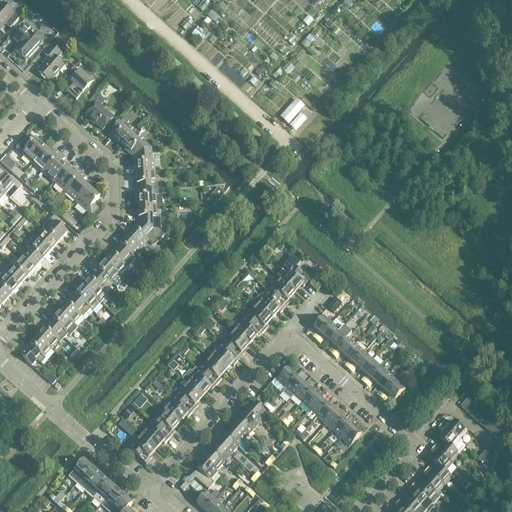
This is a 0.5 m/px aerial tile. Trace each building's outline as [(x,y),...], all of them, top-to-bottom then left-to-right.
[(0,0),(0,29),(5,24),(10,29),(21,17),(17,13),(13,13),(13,14),(6,8),(6,7),(6,3),(3,0),(2,0),(0,0)] [(202,12),(207,6),(202,2),(197,8),(202,12)] [(224,11),(227,8),(222,2),(218,6),(224,11)] [(218,17),(211,11),(207,16),(214,22),(218,17)] [(307,26),(313,20),(308,15),(302,21),(307,26)] [(185,31),(192,23),(188,18),(180,26),(185,31)] [(333,23),(328,18),(327,20),(328,21),(325,24),(330,29),(333,26),(332,24),(333,23)] [(313,38),(320,32),(316,28),(309,34),(313,38)] [(26,61),(42,44),(30,33),(29,34),(23,29),(14,40),(20,45),(14,51),(26,61)] [(202,36),(195,30),(191,34),(197,41),(202,36)] [(290,44),(295,38),(291,34),(286,40),(290,44)] [(310,43),(313,39),(309,35),(305,39),(310,43)] [(305,49),(310,44),(305,40),(301,45),(305,49)] [(49,82),(64,66),(57,60),(62,53),(53,45),(44,54),(50,59),(38,72),(49,82)] [(281,54),(285,49),(281,46),(277,50),(281,54)] [(279,58),(273,53),(269,57),(274,62),(279,58)] [(271,69),(275,65),(268,59),(264,62),(271,69)] [(287,74),(293,68),(288,63),(282,70),(287,74)] [(262,66),(259,69),(265,75),(268,71),(262,66)] [(88,87),(91,83),(86,79),(88,77),(81,70),(79,72),(74,68),(64,78),(70,83),(71,82),(74,85),(67,93),(76,102),(89,88),(88,87)] [(277,85),(273,81),(269,85),(273,89),(277,85)] [(103,131),(113,119),(100,107),(105,102),(97,94),(87,106),(92,110),(86,116),(103,131)] [(280,118),(288,125),(304,107),(296,100),(280,118)] [(296,132),(307,120),(300,115),(290,127),(296,132)] [(116,140),(123,146),(135,132),(127,125),(128,123),(124,119),(108,136),(115,142),(116,140)] [(135,132),(123,146),(131,153),(133,158),(152,149),(142,140),(143,139),(135,132)] [(22,154),(33,164),(46,150),(35,140),(22,154)] [(152,149),(133,158),(136,163),(136,174),(154,173),(154,162),(153,162),(152,149)] [(46,150),(33,164),(44,174),(61,155),(56,151),(52,155),(46,150)] [(61,155),(44,174),(54,184),(67,169),(61,163),(65,159),(61,155)] [(8,170),(19,180),(23,175),(12,165),(8,170)] [(67,169),(54,184),(65,193),(82,174),(78,170),(74,175),(67,169)] [(154,173),(136,174),(137,183),(134,183),(135,191),(158,190),(157,184),(155,184),(154,173)] [(82,174),(65,193),(76,203),(89,188),(83,183),(87,178),(82,174)] [(2,176),(0,178),(0,190),(6,196),(14,187),(18,191),(22,187),(12,177),(8,181),(2,176)] [(206,200),(213,206),(225,192),(218,187),(206,200)] [(89,188),(76,203),(87,213),(100,198),(89,188)] [(158,190),(135,191),(135,200),(138,200),(138,208),(156,207),(156,196),(158,196),(158,190)] [(156,207),(138,208),(139,219),(137,224),(163,234),(162,218),(157,218),(156,207)] [(62,218),(73,228),(77,223),(66,213),(62,218)] [(55,224),(47,233),(59,244),(67,234),(61,229),(65,225),(54,216),(50,220),(55,224)] [(163,234),(137,224),(135,230),(127,238),(141,250),(148,242),(152,245),(154,246),(156,245),(165,235),(163,234)] [(47,233),(39,242),(51,253),(59,244),(47,233)] [(141,250),(127,238),(122,244),(120,243),(114,249),(131,264),(136,260),(134,258),(141,250)] [(39,242),(31,251),(43,262),(51,253),(39,242)] [(131,264),(114,249),(109,255),(111,257),(105,263),(118,275),(125,267),(127,269),(131,264)] [(31,251),(23,260),(35,271),(43,262),(31,251)] [(23,260),(15,269),(26,280),(35,271),(23,260)] [(118,275),(105,263),(99,269),(97,268),(92,274),(109,289),(113,285),(111,283),(118,275)] [(11,273),(7,278),(18,288),(26,280),(15,269),(10,265),(6,269),(11,273)] [(287,274),(281,280),(294,292),(300,286),(303,288),(309,282),(290,265),(284,272),(287,274)] [(110,291),(109,289),(92,274),(86,280),(88,282),(82,288),(96,300),(103,292),(106,295),(109,295),(111,293),(110,291)] [(7,278),(0,284),(0,288),(10,297),(18,288),(7,278)] [(272,285),(267,291),(286,308),(291,302),(288,299),(294,292),(281,280),(274,287),(272,285)] [(0,288),(0,304),(2,306),(10,297),(0,288)] [(96,300),(82,288),(77,294),(75,293),(69,299),(86,314),(91,310),(89,308),(96,300)] [(286,308),(267,291),(261,298),(264,300),(257,307),(271,319),(277,312),(280,314),(286,308)] [(86,314),(69,299),(64,305),(66,307),(60,313),(73,325),(80,317),(82,319),(86,314)] [(333,313),(341,304),(335,299),(328,308),(333,313)] [(249,311),(244,318),(262,334),(268,328),(265,325),(271,319),(257,307),(251,313),(249,311)] [(73,325),(60,313),(54,319),(53,318),(47,324),(64,339),(68,335),(66,333),(73,325)] [(313,328),(322,336),(332,324),(324,317),(313,328)] [(262,334),(244,318),(238,324),(240,326),(234,333),(248,345),(254,338),(257,340),(262,334)] [(64,339),(47,324),(41,330),(43,332),(38,338),(51,350),(58,342),(60,344),(64,339)] [(332,324),(322,336),(330,343),(340,331),(332,324)] [(340,331),(330,343),(338,350),(348,339),(340,331)] [(226,338),(220,344),(239,360),(245,354),(242,352),(248,345),(234,333),(228,340),(226,338)] [(24,349),(25,349),(19,355),(32,367),(37,361),(41,364),(46,360),(44,358),(51,350),(38,338),(32,344),(30,343),(24,349)] [(348,339),(338,350),(346,357),(356,346),(348,339)] [(239,360),(220,344),(215,350),(217,352),(211,359),(225,371),(231,364),(234,367),(239,360)] [(356,346),(346,357),(354,364),(364,353),(356,346)] [(364,353),(354,364),(362,372),(372,360),(364,353)] [(203,364),(197,370),(216,387),(222,380),(219,378),(225,371),(211,359),(205,366),(203,364)] [(372,360),(362,372),(370,379),(381,367),(372,360)] [(381,367),(370,379),(378,386),(389,375),(381,367)] [(216,387),(197,370),(192,376),(194,378),(188,385),(201,397),(208,390),(211,393),(216,387)] [(287,371),(277,382),(285,390),(296,378),(287,371)] [(389,375),(378,386),(386,393),(397,382),(389,375)] [(304,385),(296,378),(285,390),(294,397),(304,385)] [(397,382),(386,393),(395,401),(405,389),(397,382)] [(179,390),(174,396),(193,413),(198,407),(195,404),(201,397),(188,385),(182,392),(179,390)] [(312,393),(304,385),(294,397),(302,404),(312,393)] [(320,400),(312,393),(302,404),(310,411),(320,400)] [(193,413),(174,396),(169,402),(171,404),(165,411),(178,423),(184,416),(187,419),(193,413)] [(468,398),(460,407),(465,411),(473,402),(468,398)] [(328,407),(320,400),(310,411),(318,418),(328,407)] [(473,402),(465,411),(470,415),(478,406),(473,402)] [(256,405),(248,413),(260,424),(267,416),(256,405)] [(478,406),(470,415),(474,419),(482,410),(478,406)] [(336,414),(328,407),(318,418),(326,426),(336,414)] [(482,410),(474,419),(479,424),(487,415),(482,410)] [(156,416),(151,422),(170,439),(175,433),(172,430),(178,423),(165,411),(159,418),(156,416)] [(260,424),(248,413),(241,422),(253,432),(260,424)] [(344,421),(336,414),(326,426),(334,433),(344,421)] [(487,415),(479,424),(483,428),(491,419),(487,415)] [(491,419),(483,428),(488,432),(496,423),(491,419)] [(121,421),(118,426),(132,434),(135,428),(121,421)] [(352,429),(344,421),(334,433),(342,440),(352,429)] [(170,439),(151,422),(145,428),(148,430),(142,437),(155,449),(161,442),(164,445),(170,439)] [(253,432),(241,422),(234,430),(245,440),(253,432)] [(454,423),(447,431),(459,442),(466,434),(454,423)] [(501,427),(496,423),(488,432),(493,436),(501,427)] [(501,427),(493,436),(497,440),(505,431),(501,427)] [(361,436),(352,429),(342,440),(350,448),(361,436)] [(245,440),(234,430),(227,438),(238,448),(245,440)] [(459,442),(447,431),(439,440),(446,446),(447,445),(452,450),(459,442)] [(505,431),(497,440),(502,444),(510,435),(505,431)] [(127,449),(131,451),(146,465),(152,459),(149,456),(155,449),(142,437),(137,442),(135,440),(127,449)] [(238,448),(227,438),(220,446),(231,456),(238,448)] [(459,456),(452,450),(447,445),(446,446),(440,454),(452,465),(459,456)] [(231,456),(220,446),(212,454),(224,464),(231,456)] [(488,448),(481,456),(479,455),(475,460),(487,470),(487,468),(494,454),(488,448)] [(224,464),(212,454),(205,462),(217,472),(224,464)] [(452,465),(440,454),(432,462),(439,469),(444,472),(452,465)] [(68,477),(77,485),(92,468),(83,461),(68,477)] [(217,472),(205,462),(198,470),(209,480),(217,472)] [(92,468),(77,485),(85,492),(100,475),(92,468)] [(452,479),(444,472),(439,469),(432,477),(444,487),(452,479)] [(483,478),(478,474),(473,480),(478,484),(483,478)] [(93,499),(97,495),(108,483),(100,475),(85,492),(93,499)] [(444,487),(432,477),(425,485),(437,495),(444,487)] [(190,485),(187,482),(180,490),(183,492),(190,485)] [(108,483),(97,495),(93,499),(101,506),(116,490),(108,483)] [(437,495),(425,485),(418,493),(430,503),(437,495)] [(468,493),(472,497),(477,491),(473,487),(468,493)] [(116,490),(101,506),(107,511),(110,511),(124,497),(116,490)] [(207,493),(197,504),(205,511),(215,500),(207,493)] [(430,503),(418,493),(410,501),(423,511),(430,503)] [(49,499),(53,502),(57,506),(62,502),(57,498),(56,499),(52,496),(49,499)] [(124,497),(110,511),(125,511),(132,505),(124,497)] [(215,500),(205,511),(219,511),(223,508),(215,500)] [(422,511),(423,511),(410,501),(403,509),(406,511),(422,511)]
